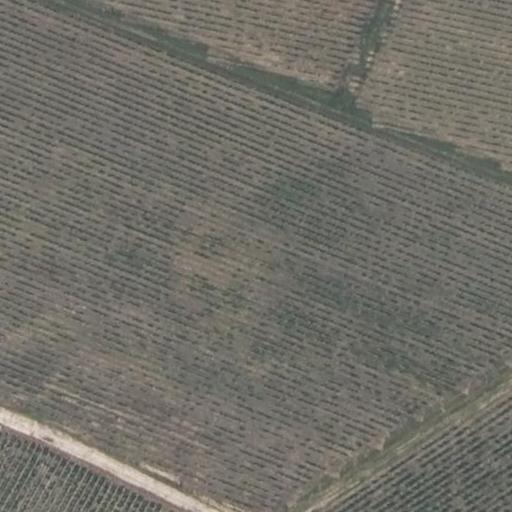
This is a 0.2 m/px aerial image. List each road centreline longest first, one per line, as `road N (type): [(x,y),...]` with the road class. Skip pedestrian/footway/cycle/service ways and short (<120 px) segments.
road 1 (track): [(45,0),(511,183)]
road 2 (track): [(511,371),(292,511)]
road 3 (track): [(207,511),(0,423)]
road 4 (track): [(334,114),(388,0)]
